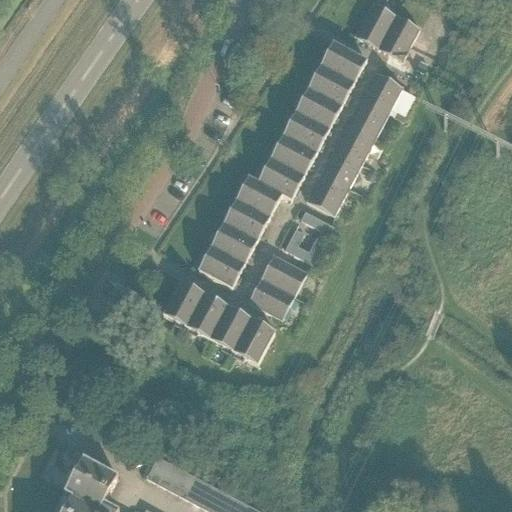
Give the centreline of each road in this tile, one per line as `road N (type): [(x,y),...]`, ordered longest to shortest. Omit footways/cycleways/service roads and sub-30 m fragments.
road 1 (unclassified): [(0,410),(81,294),(218,65),(238,0)]
road 2 (secondary): [(0,206),(139,0)]
